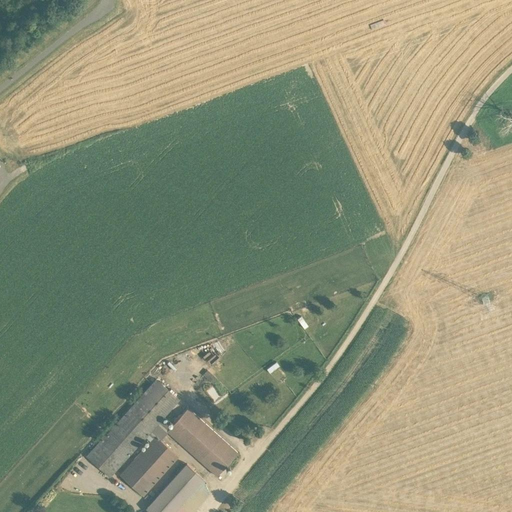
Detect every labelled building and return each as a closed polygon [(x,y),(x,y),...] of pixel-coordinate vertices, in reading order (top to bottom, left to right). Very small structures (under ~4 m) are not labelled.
[(269,368),(279,362),(276,358),(267,364),(269,368)] [(270,370),(278,379),(287,371),(278,362),(270,370)] [(212,378),(216,374),(208,366),(204,371),(212,378)] [(215,474),(237,450),(187,404),(169,424),(161,417),(178,398),(155,376),(85,453),(109,474),(145,434),(149,438),(119,472),(142,493),(178,454),(159,437),(166,429),(215,474)] [(203,475),(186,460),(144,506),(150,511),(188,511),(208,490),(203,475)]
